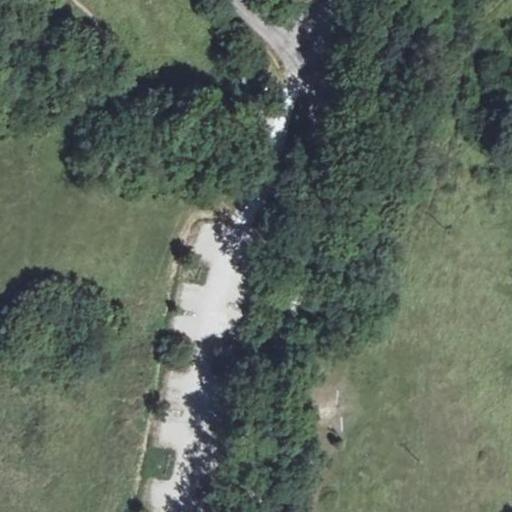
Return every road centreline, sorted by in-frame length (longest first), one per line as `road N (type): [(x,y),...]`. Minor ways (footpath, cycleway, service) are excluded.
road 1 (track): [(309,53),(319,151),(313,209),(276,361),(257,511)]
road 2 (unclassified): [(333,0),(309,53),(295,57),(240,0)]
